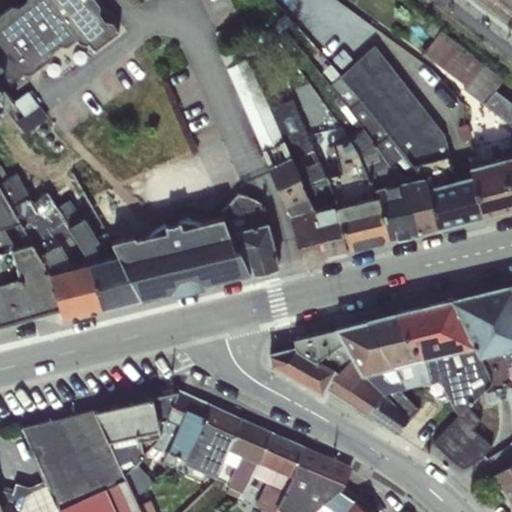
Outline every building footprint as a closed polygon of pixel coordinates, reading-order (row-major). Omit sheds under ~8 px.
[(59,40),(83,23),(64,0),(0,0),(0,79),(4,84),(15,98),(41,80),(29,64),(59,40)] [(64,0),(83,23),(59,40),(67,44),(73,39),(77,36),(81,41),(86,42),(89,40),(94,46),(95,45),(117,30),(112,20),(111,20),(106,20),(103,16),(101,12),(101,6),(96,0),(64,0)] [(484,103),(495,89),(503,78),(440,30),(423,53),(466,85),(463,89),(484,103)] [(374,44),(341,75),(372,114),(395,95),(434,144),(429,147),(435,153),(449,150),(445,135),(442,132),(406,86),(374,44)] [(284,140),(261,89),(246,57),(226,67),(248,119),(261,149),(268,165),(291,154),(284,140)] [(372,114),(341,75),(330,84),(348,105),(362,127),(350,137),(359,153),(370,195),(379,194),(376,185),(400,179),(422,174),(372,114)] [(0,110),(13,101),(4,84),(0,79),(0,110)] [(269,85),(261,89),(284,140),(291,154),(308,195),(315,207),(337,202),(326,175),(325,175),(325,174),(315,152),(294,107),(282,112),(269,85)] [(511,102),(495,89),(484,103),(511,126),(511,102)] [(395,95),(372,114),(422,174),(425,174),(428,184),(471,173),(469,164),(454,167),(449,150),(435,153),(429,147),(434,144),(395,95)] [(467,123),(459,125),(466,158),(475,155),(467,123)] [(335,172),(325,175),(326,175),(337,202),(370,195),(359,153),(350,137),(346,140),(334,141),(340,171),(335,172)] [(324,147),(315,152),(325,174),(325,175),(335,172),(324,147)] [(511,152),(493,157),(506,208),(511,207),(511,152)] [(291,154),(268,165),(290,213),(315,207),(308,195),(291,154)] [(493,157),(469,164),(471,173),(482,214),(484,214),(506,208),(493,157)] [(220,166),(192,184),(197,193),(226,175),(220,166)] [(17,172),(0,182),(0,186),(19,220),(32,240),(49,267),(82,258),(87,257),(62,219),(42,232),(28,207),(35,203),(32,198),(17,172)] [(471,173),(428,184),(436,226),(482,215),(482,214),(471,173)] [(422,174),(400,179),(413,231),(436,226),(428,184),(425,174),(422,174)] [(413,231),(400,179),(376,185),(379,194),(389,236),(413,231)] [(0,280),(19,275),(11,246),(32,240),(19,220),(0,186),(0,280)] [(32,198),(35,203),(28,207),(42,232),(62,219),(55,207),(45,191),(32,198)] [(238,193),(222,210),(231,229),(268,220),(260,202),(256,199),(251,196),(238,193)] [(370,195),(337,202),(348,246),(389,236),(379,194),(370,195)] [(69,198),(55,207),(62,219),(87,257),(106,252),(83,215),(81,217),(69,198)] [(337,202),(315,207),(324,252),(348,246),(337,202)] [(315,207),(290,213),(301,257),(324,252),(315,207)] [(222,209),(200,217),(217,254),(226,276),(249,271),(241,243),(236,244),(231,229),(222,210),(222,209)] [(200,217),(162,232),(181,269),(217,254),(200,217)] [(268,220),(231,229),(236,244),(241,243),(249,271),(279,264),(268,220)] [(133,244),(117,249),(137,287),(146,283),(181,269),(162,232),(133,244)] [(49,267),(32,240),(11,246),(19,275),(29,312),(59,304),(49,267)] [(87,257),(82,258),(102,306),(141,297),(137,287),(117,249),(106,252),(87,257)] [(181,269),(146,283),(153,294),(226,276),(217,254),(181,269)] [(82,258),(49,267),(59,304),(62,315),(102,306),(82,258)] [(0,320),(29,312),(19,275),(0,280),(0,320)] [(146,283),(137,287),(141,297),(153,294),(146,283)] [(511,286),(511,284),(485,290),(510,384),(511,392),(511,286)] [(485,390),(510,384),(485,290),(452,298),(489,377),(483,390),(485,390)] [(452,298),(410,308),(430,380),(440,378),(458,414),(483,390),(489,377),(452,298)] [(410,308),(372,317),(392,365),(405,386),(430,380),(410,308)] [(293,335),(295,346),(348,377),(361,372),(392,365),(372,317),(293,335)] [(327,386),(348,377),(295,346),(270,353),(271,363),(322,391),(324,386),(327,386)] [(395,431),(409,418),(361,372),(348,377),(327,386),(395,431)] [(179,392),(154,398),(160,420),(170,418),(170,417),(181,393),(179,392)] [(211,406),(181,393),(170,417),(170,418),(169,432),(178,436),(169,461),(176,464),(183,458),(188,460),(200,433),(211,406)] [(160,429),(168,433),(169,432),(170,418),(160,420),(154,398),(120,405),(99,410),(112,442),(114,441),(160,429)] [(243,420),(211,406),(200,433),(188,460),(221,473),(231,448),(240,426),(243,420)] [(49,484),(61,511),(62,511),(107,492),(116,511),(145,511),(139,499),(129,475),(114,441),(112,442),(99,410),(29,428),(33,450),(49,484)] [(270,440),(240,426),(231,448),(221,473),(215,480),(231,487),(246,494),(251,483),(270,440)] [(277,511),(303,455),(270,440),(251,483),(274,495),(267,511),(268,511),(277,511)] [(306,448),(303,455),(277,511),(315,511),(343,489),(352,475),(336,467),(338,463),(306,448)] [(511,504),(511,459),(492,473),(511,504)] [(157,483),(140,465),(129,475),(139,499),(157,483)] [(3,505),(0,499),(0,511),(61,511),(49,484),(34,491),(18,484),(15,500),(5,495),(3,505)] [(343,489),(315,511),(371,511),(342,491),(343,489)]
